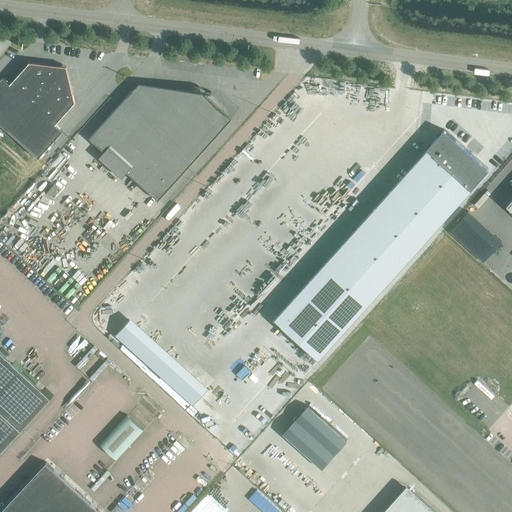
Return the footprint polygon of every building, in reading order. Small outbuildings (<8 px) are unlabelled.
[(10,84),(2,77),(0,80),(0,124),(38,158),(62,131),(55,125),(74,103),(74,104),(75,104),(66,66),(28,62),(28,63),(29,63),(10,84)] [(126,172),(157,201),(231,119),(201,92),(211,93),(211,92),(139,83),(89,138),(103,152),(99,157),(121,177),(126,172)] [(443,130),(426,148),(434,155),(281,325),(318,359),(488,170),(443,130)] [(478,257),(483,262),(501,241),(496,237),(478,257)] [(0,393),(20,371),(0,352),(0,393)] [(20,371),(0,393),(0,452),(50,399),(20,371)] [(117,461),(144,432),(127,416),(100,445),(117,461)] [(68,511),(83,497),(46,463),(0,511),(68,511)] [(436,511),(414,492),(396,511),(436,511)] [(99,511),(83,497),(68,511),(99,511)]
